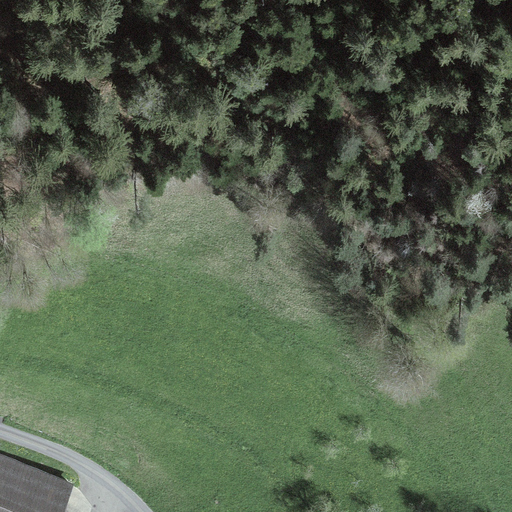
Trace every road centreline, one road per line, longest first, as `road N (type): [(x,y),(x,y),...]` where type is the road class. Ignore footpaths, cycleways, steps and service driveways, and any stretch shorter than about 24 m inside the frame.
road 1 (track): [(144,511),(94,467),(0,429)]
road 2 (track): [(103,0),(106,53),(83,60),(0,27)]
